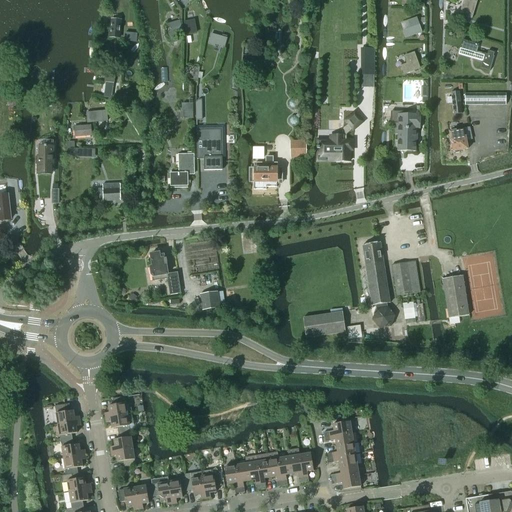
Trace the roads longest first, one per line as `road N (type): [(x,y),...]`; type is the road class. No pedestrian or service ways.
road 1 (residential): [(84,244),(286,220),(511,171)]
road 2 (secondary): [(366,371),(281,360),(226,334),(111,329)]
road 3 (secondary): [(110,348),(366,371)]
road 4 (track): [(406,173),(426,172),(427,0)]
road 5 (residential): [(110,511),(88,363)]
road 6 (track): [(483,133),(489,113),(506,110),(505,0)]
road 7 (secondary): [(511,388),(366,371)]
